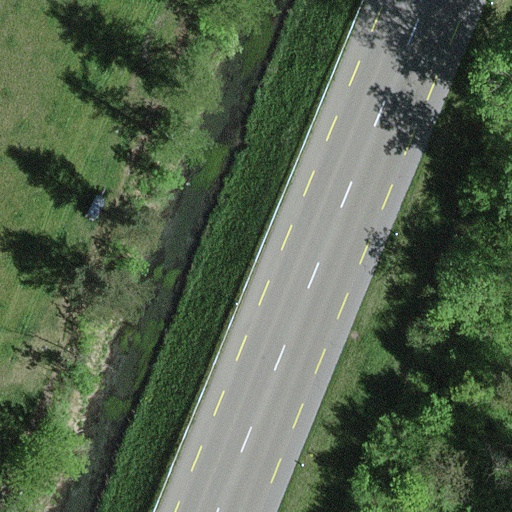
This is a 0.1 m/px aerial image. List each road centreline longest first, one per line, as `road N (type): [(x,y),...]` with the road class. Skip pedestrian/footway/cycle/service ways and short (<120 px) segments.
road 1 (primary): [(439,0),(222,511)]
road 2 (track): [(0,364),(28,342),(161,0)]
